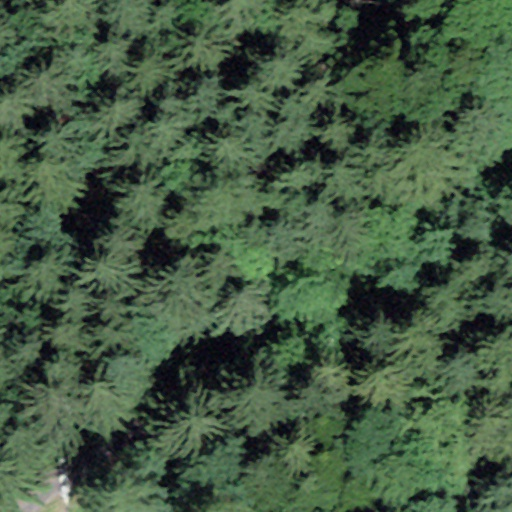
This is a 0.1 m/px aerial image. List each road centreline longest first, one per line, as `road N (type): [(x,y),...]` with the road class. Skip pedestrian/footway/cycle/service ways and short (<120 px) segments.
road 1 (unclassified): [(16,511),(153,427),(511,145)]
road 2 (unclassified): [(511,466),(471,473),(371,511)]
